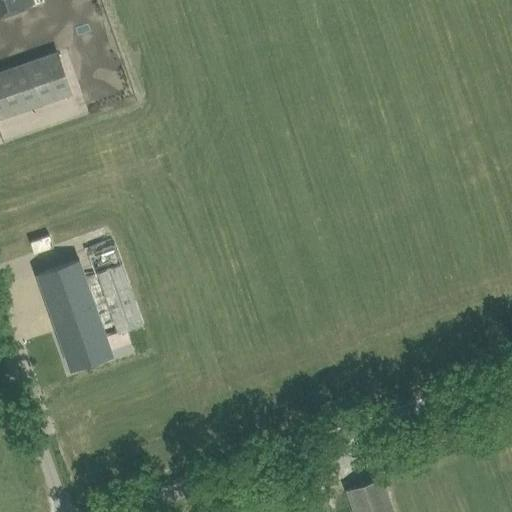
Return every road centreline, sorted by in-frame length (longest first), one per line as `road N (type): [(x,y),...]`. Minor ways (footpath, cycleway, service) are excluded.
road 1 (unclassified): [(114,511),(511,371)]
road 2 (unclassified): [(64,511),(0,324)]
